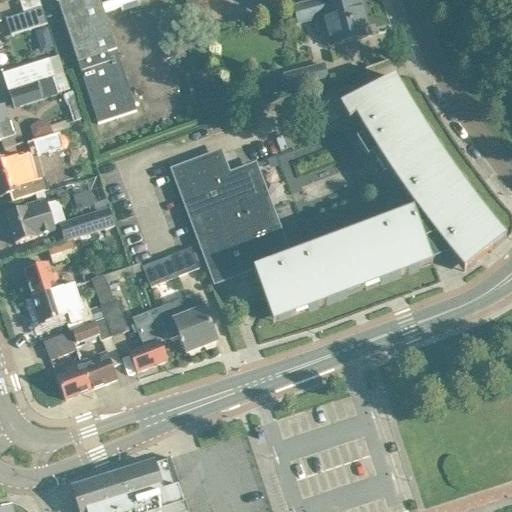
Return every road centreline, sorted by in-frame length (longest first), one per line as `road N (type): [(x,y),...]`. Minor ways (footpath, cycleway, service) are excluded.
road 1 (tertiary): [(491,290),(164,416)]
road 2 (unclassified): [(511,176),(445,82),(412,0)]
road 3 (tertiary): [(37,476),(140,436),(164,416)]
road 4 (tertiary): [(164,416),(41,440)]
